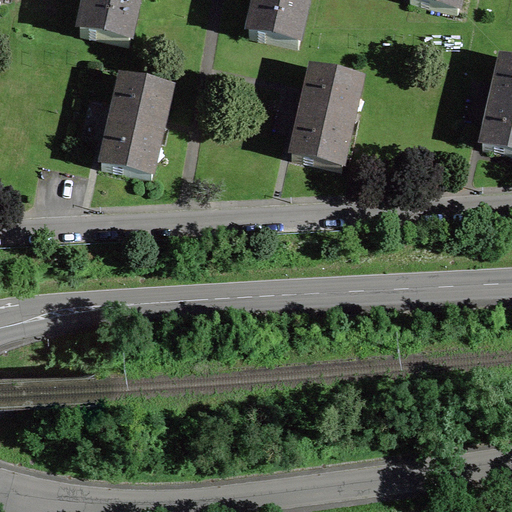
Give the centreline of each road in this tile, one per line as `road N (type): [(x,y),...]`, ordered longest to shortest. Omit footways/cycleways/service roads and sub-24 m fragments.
road 1 (unclassified): [(0,487),(74,503),(192,504),(511,458)]
road 2 (tertiary): [(0,320),(88,304),(511,284)]
road 3 (residential): [(0,226),(511,201)]
